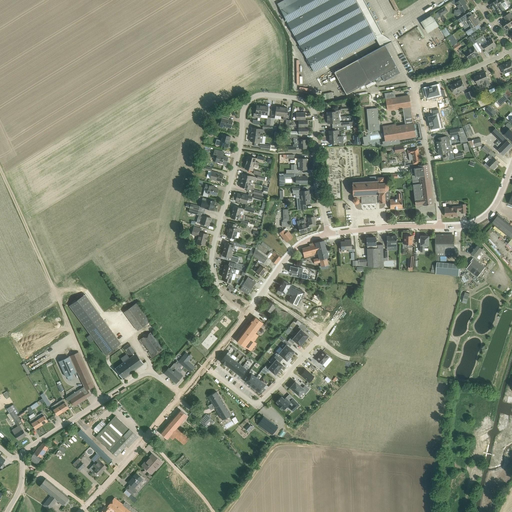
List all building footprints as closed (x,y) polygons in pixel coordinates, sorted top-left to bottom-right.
[(283,0),(277,3),(280,9),(300,45),(314,71),(376,38),(356,2),(354,0),(283,0)] [(455,10),(454,15),(456,15),(457,16),(469,8),(466,4),(467,3),(464,0),(459,0),(456,3),(460,9),(457,10),(455,10)] [(497,0),(490,4),(493,9),(494,8),(497,14),(505,9),(504,9),(508,6),(504,0),(497,0)] [(446,7),(438,12),(441,16),(441,17),(449,11),(446,7)] [(461,22),(465,26),(477,18),(474,13),(472,14),(470,11),(458,18),(461,22)] [(511,15),(510,13),(508,14),(504,17),(506,20),(502,22),(506,29),(511,25),(511,15)] [(420,21),(427,32),(438,25),(431,14),(420,21)] [(466,32),(469,35),(471,34),(481,27),(479,24),(481,23),(477,18),(465,26),(464,27),(465,29),(466,29),(467,28),(469,30),(466,32)] [(446,27),(441,30),(446,37),(450,34),(446,27)] [(473,45),(477,42),(476,40),(472,35),(468,38),(473,45)] [(476,40),(477,42),(482,50),(485,48),(488,52),(493,49),(487,41),(483,35),(476,40)] [(489,40),(487,41),(493,49),(497,46),(490,35),(487,37),(489,40)] [(458,42),(455,37),(449,41),(452,46),(458,42)] [(335,72),(347,94),(375,78),(378,82),(383,80),(383,81),(400,72),(385,45),(335,72)] [(465,52),(470,59),(475,55),(476,56),(479,54),(474,46),(465,52)] [(511,60),(500,66),(504,74),(511,69),(511,60)] [(490,85),(488,80),(489,80),(485,71),(481,73),(481,74),(475,77),(477,82),(478,85),(484,82),(486,87),(490,85)] [(453,90),(452,91),(453,93),(454,93),(455,94),(466,89),(462,80),(450,85),(453,90)] [(446,96),(443,86),(438,87),(438,86),(435,87),(434,86),(432,87),(430,88),(425,89),(426,94),(427,94),(428,97),(435,95),(435,98),(446,96)] [(503,90),(504,91),(509,97),(511,94),(511,93),(506,87),(503,90)] [(465,93),(469,100),(476,97),(472,90),(465,93)] [(385,93),(388,110),(403,107),(405,123),(413,122),(410,106),(411,106),(409,96),(396,98),(395,91),(385,93)] [(496,100),(500,105),(508,98),(504,93),(496,100)] [(261,118),(261,115),(261,114),(262,106),(257,105),(256,114),(253,113),(252,117),(260,118),(261,118)] [(485,110),(492,117),(497,113),(489,106),(485,110)] [(367,109),(369,131),(379,130),(377,108),(367,109)] [(439,110),(429,112),(430,117),(429,117),(430,120),(429,120),(430,123),(430,125),(431,125),(432,130),(437,129),(436,128),(439,127),(438,121),(441,120),(439,110)] [(222,118),(220,125),(231,128),(233,121),(228,119),(229,118),(230,114),(221,112),(216,114),(216,116),(222,118)] [(399,139),(416,136),(414,123),(396,126),(396,124),(383,126),(386,146),(400,144),(399,139)] [(463,125),(467,137),(474,135),(469,123),(463,125)] [(329,134),(328,134),(328,137),(337,136),(337,134),(337,133),(339,133),(339,130),(347,130),(347,126),(342,126),(333,127),(333,130),(329,131),(329,134)] [(461,134),(459,134),(461,142),(468,141),(462,128),(460,128),(461,134)] [(500,148),(498,150),(504,155),(504,154),(504,155),(507,153),(506,152),(511,146),(511,144),(496,128),(491,133),(501,142),(497,146),(500,148)] [(222,134),(221,140),(217,139),(215,144),(220,145),(229,147),(230,143),(229,143),(231,136),(222,134)] [(260,135),(251,134),(250,141),(262,143),(263,136),(260,135)] [(437,146),(437,148),(452,145),(451,138),(447,136),(439,138),(440,141),(437,142),(438,145),(437,146)] [(468,141),(471,148),(475,147),(482,145),(481,138),(474,140),(468,141)] [(307,139),(299,139),(299,144),(295,144),(293,144),(293,146),(296,146),(296,148),(307,148),(307,139)] [(452,145),(437,148),(438,151),(439,151),(440,155),(442,154),(443,158),(450,156),(450,160),(463,157),(462,152),(454,154),(452,145)] [(491,150),(485,145),(482,149),(487,154),(491,150)] [(408,150),(410,160),(413,159),(414,164),(420,163),(418,148),(408,150)] [(215,162),(226,165),(228,157),(223,156),(224,152),(215,149),(212,157),(216,159),(215,162)] [(491,161),(488,164),(493,168),(494,169),(497,166),(496,165),(499,162),(494,157),(494,158),(490,154),(487,157),(491,161)] [(248,156),(246,162),(258,165),(259,162),(255,161),(256,158),(248,156)] [(258,165),(246,162),(245,168),(253,171),(254,167),(258,168),(258,165)] [(418,167),(411,168),(415,205),(423,204),(423,205),(433,204),(428,164),(418,165),(418,167)] [(210,179),(217,180),(221,182),(223,174),(217,173),(217,172),(213,171),(212,171),(210,179)] [(243,174),(242,180),(251,182),(251,180),(255,180),(256,177),(243,174)] [(353,182),(353,184),(352,184),(352,185),(353,187),(350,187),(350,191),(353,191),(353,193),(353,194),(353,196),(355,196),(355,198),(354,198),(353,199),(353,202),(355,204),(358,203),(359,202),(359,199),(361,199),(362,204),(376,203),(376,202),(379,202),(379,203),(385,202),(385,201),(390,201),(390,199),(389,190),(387,190),(388,190),(388,189),(389,188),(389,187),(389,186),(388,185),(388,184),(387,184),(387,183),(386,183),(385,183),(384,183),(384,177),(378,177),(378,180),(373,181),(373,180),(370,180),(370,181),(360,181),(358,181),(353,182)] [(251,182),(242,180),(240,187),(252,190),(253,186),(250,185),(251,182)] [(212,187),(212,186),(206,184),(205,188),(208,189),(207,193),(216,195),(218,188),(212,187)] [(300,186),(293,186),(293,190),(293,193),(298,193),(298,198),(311,197),(310,194),(309,194),(309,190),(300,191),(300,186)] [(235,201),(247,204),(248,200),(251,201),(252,196),(249,195),(245,194),(244,195),(237,193),(235,201)] [(390,199),(390,201),(390,202),(390,209),(402,208),(402,199),(401,199),(401,193),(397,193),(397,199),(390,199)] [(311,197),(298,198),(297,198),(297,202),(298,210),(306,209),(306,204),(310,203),(309,200),(311,200),(311,197)] [(215,201),(203,198),(201,207),(213,210),(215,201)] [(460,207),(445,207),(446,216),(452,216),(452,217),(458,216),(458,210),(461,210),(462,213),(466,213),(466,203),(460,204),(460,207)] [(234,206),(232,212),(244,215),(243,211),(242,211),(243,208),(234,206)] [(245,215),(244,215),(232,212),(231,218),(241,220),(243,221),(245,215)] [(203,216),(199,215),(197,222),(209,225),(211,218),(203,216)] [(511,225),(498,215),(492,223),(511,238),(511,225)] [(302,224),(298,226),(299,228),(300,233),(310,230),(309,227),(316,225),(314,216),(308,218),(309,222),(307,223),(305,219),(301,220),(302,224)] [(229,230),(227,236),(236,239),(236,238),(238,238),(240,232),(238,232),(238,229),(236,228),(237,225),(230,223),(228,230),(229,230)] [(201,232),(202,229),(197,227),(194,227),(192,234),(199,236),(197,243),(200,244),(205,245),(207,234),(201,232)] [(280,232),(282,236),(283,235),(287,241),(292,237),(288,231),(286,233),(284,230),(280,232)] [(412,235),(404,235),(404,244),(403,244),(403,248),(408,248),(408,247),(412,247),(412,235)] [(397,236),(387,236),(387,247),(397,246),(397,236)] [(420,238),(419,238),(419,242),(420,242),(420,245),(420,251),(428,252),(429,236),(420,236),(420,238)] [(455,236),(436,236),(436,261),(438,261),(440,262),(440,256),(455,256),(455,236)] [(379,267),(384,267),(383,261),(383,258),(383,250),(383,244),(376,244),(376,237),(367,238),(367,241),(366,241),(366,242),(367,242),(368,259),(359,260),(359,266),(379,267)] [(312,246),(302,248),(304,257),(318,254),(319,258),(313,259),(315,264),(320,262),(321,267),(329,265),(327,258),(328,257),(324,240),(315,242),(311,244),(312,246)] [(341,242),(341,249),(350,249),(350,251),(355,251),(355,246),(352,246),(351,240),(345,240),(345,242),(341,242)] [(224,246),(223,249),(232,251),(232,247),(234,248),(235,245),(226,243),(225,246),(224,246)] [(477,245),(471,253),(477,258),(477,257),(480,259),(484,253),(482,252),(483,250),(477,245)] [(256,247),(253,255),(264,263),(268,257),(267,256),(267,255),(256,247)] [(232,251),(223,249),(222,251),(223,252),(222,255),(228,257),(227,260),(230,260),(232,261),(233,256),(232,256),(232,255),(231,254),(232,251)] [(270,257),(269,258),(272,261),(276,264),(281,258),(274,252),(271,250),(267,255),(270,257)] [(471,264),(467,269),(478,277),(485,267),(474,258),(470,263),(471,264)] [(225,264),(224,270),(231,272),(233,273),(235,273),(236,269),(234,269),(234,267),(235,262),(232,261),(230,260),(228,265),(225,264)] [(440,262),(438,261),(437,270),(436,273),(436,274),(458,276),(459,263),(440,262)] [(256,272),(262,276),(267,269),(261,265),(259,264),(257,262),(255,265),(259,268),(256,272)] [(298,268),(290,266),(289,272),(294,273),(294,276),(307,279),(308,275),(302,273),(303,268),(298,267),(298,268)] [(231,272),(224,270),(222,276),(225,277),(224,281),(231,283),(232,276),(233,273),(231,272)] [(465,273),(461,275),(462,277),(461,278),(464,282),(469,279),(465,273)] [(240,289),(248,294),(256,282),(248,277),(240,289)] [(279,290),(277,293),(281,295),(282,292),(287,294),(287,293),(291,295),(288,300),(302,307),(307,298),(303,296),(305,292),(291,285),(292,284),(283,280),(278,290),(279,290)] [(208,289),(204,281),(198,284),(202,292),(208,289)] [(85,294),(69,306),(105,355),(121,343),(85,294)] [(278,317),(285,320),(287,312),(281,310),(281,309),(269,301),(265,308),(271,312),(275,315),(276,313),(279,315),(278,317)] [(124,312),(138,330),(151,321),(138,302),(124,312)] [(237,341),(245,347),(245,346),(251,351),(251,350),(252,351),(257,344),(257,343),(254,341),(258,335),(256,333),(263,323),(255,317),(248,326),(237,341)] [(301,329),(297,334),(304,340),(308,335),(304,331),(301,329)] [(163,350),(163,349),(151,332),(141,339),(153,356),(163,350)] [(291,337),(289,340),(293,344),(295,341),(300,345),(304,340),(297,334),(293,339),(291,337)] [(115,368),(123,378),(144,363),(132,347),(133,347),(130,343),(124,347),(131,357),(115,368)] [(286,344),(283,349),(291,356),(295,351),(286,344)] [(277,351),(275,354),(280,359),(282,356),(287,361),(291,356),(283,349),(279,353),(277,351)] [(323,350),(316,359),(322,365),(330,356),(323,350)] [(66,377),(78,371),(84,386),(86,389),(90,387),(91,388),(94,386),(86,368),(79,352),(59,361),(66,377)] [(228,352),(220,361),(225,365),(225,364),(231,357),(232,355),(228,352)] [(188,361),(192,357),(188,354),(186,353),(179,361),(178,360),(176,363),(175,362),(175,363),(170,368),(169,367),(164,373),(176,383),(183,375),(176,369),(178,366),(179,367),(182,364),(190,371),(195,367),(192,364),(191,365),(188,361)] [(235,360),(231,357),(225,364),(229,367),(235,360)] [(235,360),(229,367),(233,370),(239,363),(235,360)] [(277,360),(273,364),(280,370),(283,366),(277,360)] [(60,380),(53,361),(48,363),(54,382),(60,380)] [(239,363),(233,370),(237,373),(243,366),(239,363)] [(273,364),(269,369),(275,375),(280,370),(273,364)] [(243,366),(237,373),(241,377),(247,369),(243,366)] [(306,369),(301,375),(309,382),(315,376),(306,369)] [(250,376),(245,381),(250,385),(256,377),(252,374),(253,372),(250,370),(247,374),(250,376)] [(256,377),(250,385),(255,388),(261,381),(258,379),(260,376),(258,375),(256,377)] [(261,381),(255,388),(260,392),(260,391),(262,393),(266,389),(263,387),(266,384),(261,381)] [(295,381),(290,388),(299,395),(303,391),(305,394),(309,389),(305,385),(303,388),(295,381)] [(74,393),(66,398),(68,401),(70,400),(74,406),(87,398),(91,395),(88,390),(91,388),(90,387),(86,389),(84,386),(74,393)] [(217,391),(208,396),(223,420),(231,415),(217,391)] [(300,405),(293,398),(290,401),(286,397),(284,399),(282,396),(276,402),(278,404),(277,404),(282,410),(283,409),(284,409),(290,404),(291,405),(293,404),(297,408),(300,405)] [(57,402),(59,406),(63,411),(69,408),(63,399),(57,402)] [(16,422),(20,419),(19,418),(17,416),(17,414),(19,413),(14,404),(7,409),(10,413),(14,420),(16,422)] [(63,411),(59,406),(56,408),(54,405),(52,406),(54,411),(57,415),(63,411)] [(27,409),(17,416),(19,418),(28,412),(27,409)] [(178,428),(177,428),(187,416),(180,409),(160,433),(168,439),(169,436),(173,439),(175,437),(184,444),(189,438),(177,429),(178,428)] [(41,417),(38,419),(42,425),(48,421),(45,417),(44,415),(42,412),(40,414),(41,417)] [(42,425),(38,419),(36,416),(30,420),(33,424),(35,429),(42,425)] [(96,437),(116,456),(126,445),(128,447),(138,437),(115,416),(96,437)] [(278,426),(264,416),(257,424),(272,435),(278,426)] [(202,419),(200,421),(207,427),(208,426),(205,423),(206,422),(202,419)] [(249,423),(245,428),(250,432),(252,430),(250,428),(251,428),(253,429),(255,427),(253,425),(252,426),(249,423)] [(19,425),(18,426),(13,430),(19,439),(26,435),(22,429),(19,425)] [(80,428),(76,432),(100,455),(101,456),(109,464),(113,460),(80,428)] [(46,451),(48,447),(42,443),(40,447),(40,446),(38,449),(35,453),(34,453),(30,459),(37,464),(40,460),(41,458),(41,457),(46,451)] [(60,446),(58,449),(60,450),(60,451),(63,454),(66,451),(63,448),(60,446)] [(142,465),(152,473),(162,462),(153,454),(142,465)] [(175,463),(181,469),(190,461),(184,454),(175,463)] [(72,464),(80,471),(86,465),(79,458),(72,464)] [(92,472),(92,473),(95,475),(96,475),(98,473),(99,474),(107,466),(99,459),(93,465),(96,468),(92,472)] [(129,482),(135,487),(143,479),(136,473),(133,476),(133,477),(129,482)] [(44,505),(50,509),(57,500),(63,505),(69,497),(45,478),(40,485),(52,495),(44,505)] [(135,497),(138,493),(132,488),(129,492),(135,497)] [(105,506),(100,511),(108,511),(110,510),(110,509),(111,507),(116,511),(117,511),(118,511),(138,511),(125,502),(123,504),(114,497),(108,505),(109,505),(107,507),(105,506)]
